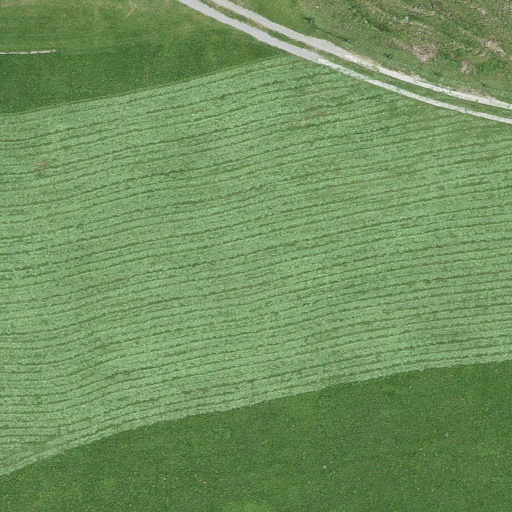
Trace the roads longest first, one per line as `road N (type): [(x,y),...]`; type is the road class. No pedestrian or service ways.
road 1 (track): [(244,25),(511,108)]
road 2 (track): [(244,25),(0,44)]
